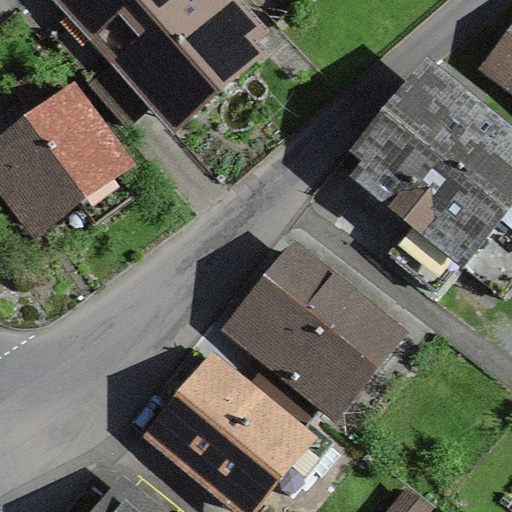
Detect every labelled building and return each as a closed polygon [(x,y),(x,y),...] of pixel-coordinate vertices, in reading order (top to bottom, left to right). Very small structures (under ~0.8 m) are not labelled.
[(150,107),(164,123),(264,36),(232,0),(85,0),(45,35),(126,129),(150,107)] [(511,39),(486,74),(511,94),(511,39)] [(127,198),(107,171),(119,163),(75,104),(63,113),(35,76),(15,91),(23,103),(0,119),(0,186),(31,228),(76,195),(96,221),(127,198)] [(365,189),(454,258),(511,187),(511,149),(475,119),(463,134),(421,100),(370,161),(381,171),(365,189)] [(511,235),(498,224),(462,268),(503,301),(511,289),(511,235)] [(232,338),(325,414),(390,333),(298,257),(232,338)] [(153,441),(198,478),(261,404),(214,367),(153,441)] [(302,438),(261,404),(198,478),(239,511),(243,511),(269,480),(289,497),(311,470),(320,478),(338,457),(309,430),(302,438)] [(424,511),(407,497),(394,511),(424,511)] [(124,511),(112,502),(104,511),(124,511)]
